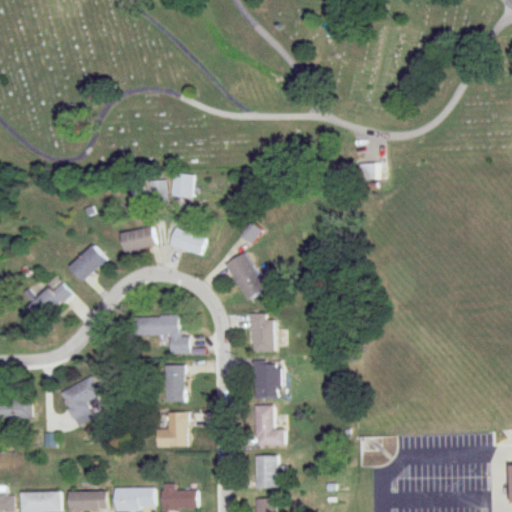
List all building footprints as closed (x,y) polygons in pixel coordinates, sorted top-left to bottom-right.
[(192,202),(198,177),(178,172),(172,198),(192,202)] [(152,180),(152,203),(169,203),(169,180),(152,180)] [(262,231),(251,223),(243,235),(254,243),(262,231)] [(155,226),(122,234),(127,254),(160,245),(155,226)] [(172,245),(202,257),(208,239),(178,228),(172,245)] [(70,268),(84,283),(110,261),(96,245),(70,268)] [(249,300),(268,289),(247,253),(228,264),(249,300)] [(75,294),(59,279),(27,311),(42,326),(75,294)] [(253,352),(272,352),(272,313),(253,313),(253,352)] [(191,354),(191,336),(180,336),(180,316),(140,316),(141,336),(171,336),(171,354),(191,354)] [(256,399),(281,399),(281,362),(256,362),(256,399)] [(188,365),(166,365),(166,403),(188,403),(188,365)] [(63,390),(71,411),(104,398),(96,377),(63,390)] [(34,397),(0,397),(0,419),(34,420),(34,397)] [(275,405),(255,405),(255,446),(286,446),(286,429),(275,429),(275,405)] [(169,430),(158,430),(158,447),(189,447),(189,412),(169,412),(169,430)] [(257,489),(279,489),(279,456),(257,456),(257,489)] [(177,484),(163,484),(163,510),(199,510),(199,490),(177,490),(177,484)] [(116,510),(156,510),(156,487),(116,487),(116,510)] [(0,511),(16,511),(17,492),(1,492),(0,491),(0,511)] [(109,491),(70,491),(70,510),(109,510),(109,491)] [(22,511),(62,511),(62,492),(23,492),(22,511)] [(277,511),(278,500),(257,500),(257,511),(277,511)]
